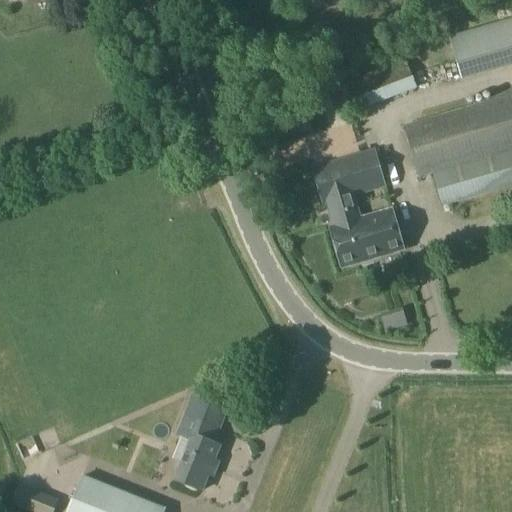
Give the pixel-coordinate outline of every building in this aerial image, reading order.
[(461,82),(511,66),(511,19),(448,39),(461,82)] [(345,85),(356,113),(417,90),(416,88),(429,83),(418,57),(405,62),(405,61),(345,85)] [(311,84),(318,110),(334,106),(326,80),(311,84)] [(511,95),(403,127),(418,180),(431,176),(441,209),(511,188),(511,95)] [(355,188),(357,196),(384,188),(374,153),(333,164),(338,179),(343,177),(347,191),(355,188)] [(354,197),(357,196),(355,188),(347,191),(343,177),(338,179),(333,164),(313,170),(323,206),(326,205),(333,229),(361,220),(354,197)] [(361,220),(333,229),(330,229),(341,269),(402,252),(391,212),(361,220)] [(226,411),(192,397),(176,435),(190,441),(174,481),(201,491),(208,475),(212,477),(218,464),(213,462),(219,448),(212,445),(226,411)] [(145,476),(153,447),(132,442),(124,471),(145,476)] [(161,511),(163,509),(82,475),(66,511),(161,511)] [(50,511),(56,498),(19,483),(11,501),(36,511),(50,511)]
